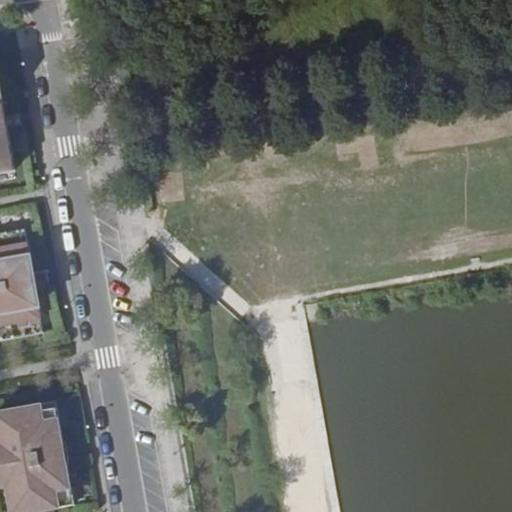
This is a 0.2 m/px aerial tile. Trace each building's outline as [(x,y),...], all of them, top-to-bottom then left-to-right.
[(0,172),(15,170),(8,127),(6,117),(0,82),(0,172)] [(21,114),(6,117),(8,127),(23,124),(21,114)] [(0,341),(45,333),(37,291),(34,273),(26,230),(0,234),(0,341)] [(49,271),(34,273),(37,291),(52,288),(49,271)] [(0,488),(8,487),(12,511),(38,511),(75,505),(67,459),(60,461),(58,449),(65,447),(57,401),(0,411),(0,488)] [(65,447),(58,449),(60,461),(67,459),(65,447)]
